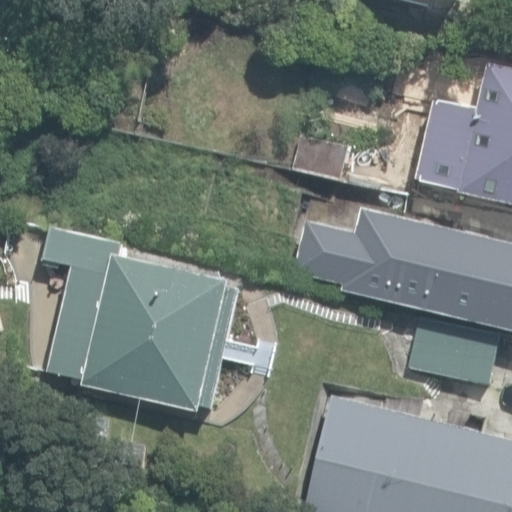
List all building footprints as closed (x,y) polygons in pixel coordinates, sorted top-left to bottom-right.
[(407,196),(511,215),(511,84),(474,77),(466,121),(422,113),(407,196)] [(293,169),(339,181),(348,148),(301,136),(293,169)] [(511,330),(511,226),(428,207),(424,223),(393,215),(396,203),(368,196),(365,209),(362,208),(342,289),(511,330)] [(46,375),(195,412),(197,403),(212,406),(241,293),(229,290),(231,282),(121,254),(123,246),(51,228),(43,258),(74,266),(46,375)] [(288,270),(313,276),(321,242),(296,236),(288,270)] [(410,367),(490,385),(501,334),(421,316),(410,367)] [(304,511),(511,511),(511,439),(453,426),(455,415),(415,406),(413,414),(332,395),(304,511)]
